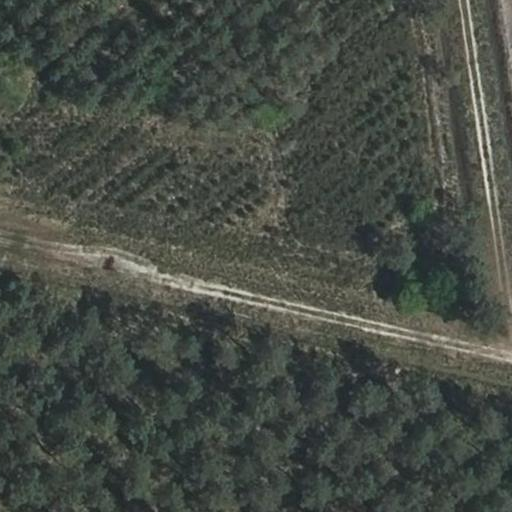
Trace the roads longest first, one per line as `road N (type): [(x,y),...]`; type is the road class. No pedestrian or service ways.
road 1 (track): [(0,220),(511,342)]
road 2 (track): [(481,0),(511,182)]
